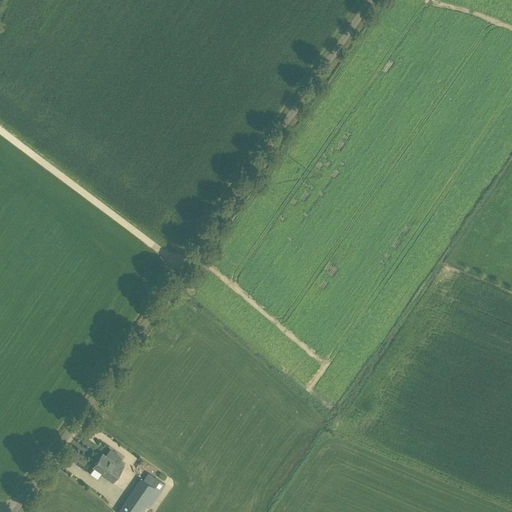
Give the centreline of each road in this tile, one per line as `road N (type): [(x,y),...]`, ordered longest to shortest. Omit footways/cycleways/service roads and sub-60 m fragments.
road 1 (unclassified): [(22,505),(374,0)]
road 2 (unknown): [(188,267),(0,128)]
